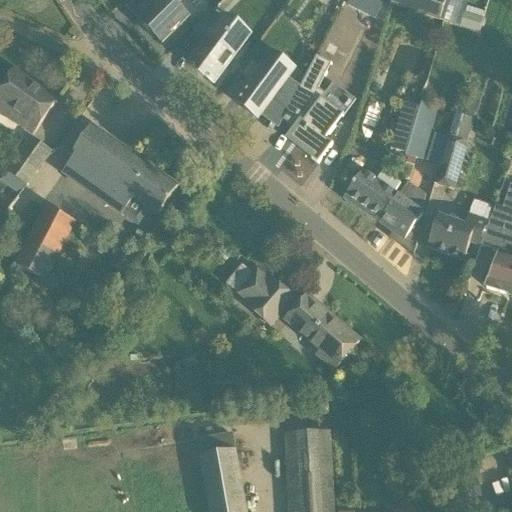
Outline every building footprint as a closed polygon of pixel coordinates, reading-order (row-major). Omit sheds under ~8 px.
[(144,0),(154,9),(140,22),(163,45),(190,18),(176,4),(179,0),(144,0)] [(300,27),(308,18),(316,26),(337,4),(332,0),(304,0),(289,17),(300,27)] [(373,0),(349,0),(347,6),(374,20),(382,4),(373,0)] [(440,21),(446,0),(392,0),(391,5),(440,21)] [(198,52),(188,66),(214,84),(241,47),(217,30),(224,21),(212,12),(192,32),(194,33),(204,40),(204,41),(197,51),(198,52)] [(484,19),(475,16),(464,13),(460,28),(479,34),(484,19)] [(316,56),(283,121),(297,131),(291,139),(293,140),(307,151),(313,156),(312,158),(311,159),(318,164),(333,144),(326,139),(333,130),(342,117),(344,115),(323,100),(322,99),(326,95),(325,94),(318,89),(331,64),(320,59),(316,56)] [(265,61),(234,103),(257,119),(271,100),(287,112),(300,87),(287,78),(288,77),(265,61)] [(2,87),(0,90),(0,105),(23,121),(19,126),(32,135),(56,101),(14,71),(2,87)] [(406,154),(419,107),(421,108),(423,100),(411,96),(409,104),(403,103),(390,149),(406,154)] [(410,178),(413,167),(416,159),(423,161),(437,107),(423,103),(406,165),(403,176),(410,178)] [(468,145),(467,144),(476,113),(467,110),(465,118),(456,115),(435,185),(454,190),(468,145)] [(158,217),(179,187),(92,126),(72,156),(74,157),(62,174),(121,216),(133,199),(158,217)] [(17,154),(5,171),(26,187),(38,169),(17,154)] [(399,197),(395,195),(401,185),(383,172),(376,182),(362,172),(343,199),(380,224),(399,197)] [(380,224),(404,241),(423,214),(426,195),(409,183),(399,197),(380,224)] [(487,228),(481,247),(499,253),(492,272),(487,270),(482,283),(487,285),(486,289),(511,296),(511,186),(510,186),(503,209),(495,206),(487,228)] [(439,218),(435,230),(428,249),(464,261),(471,242),(480,246),(488,222),(493,208),(474,201),(469,215),(465,227),(439,218)] [(46,208),(15,266),(46,283),(77,224),(46,208)] [(271,283),(258,271),(237,296),(250,307),(249,308),(270,327),(294,299),(272,281),(271,283)] [(285,322),(321,353),(317,357),(334,371),(359,343),(342,328),(341,329),(318,309),(320,307),(308,296),(285,322)] [(333,511),(329,433),(285,436),(289,511),(333,511)] [(209,511),(245,511),(235,452),(231,434),(197,440),(200,458),(209,511)] [(447,466),(453,491),(482,484),(476,459),(447,466)] [(430,502),(432,511),(451,511),(450,506),(443,508),(441,499),(430,502)]
